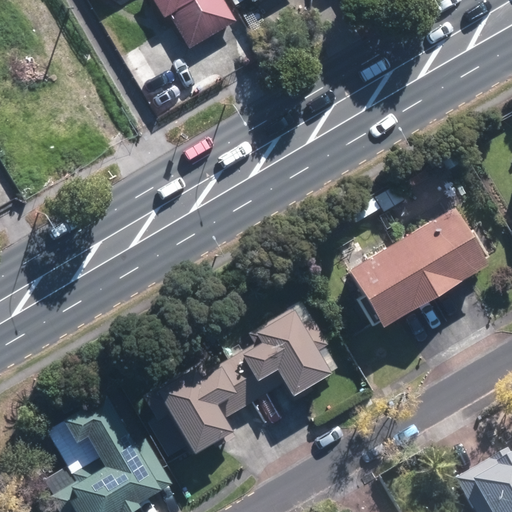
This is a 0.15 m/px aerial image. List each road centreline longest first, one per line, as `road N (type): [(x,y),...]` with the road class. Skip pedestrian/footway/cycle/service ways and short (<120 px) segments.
road 1 (primary): [(0,312),(511,12)]
road 2 (residential): [(511,359),(248,511)]
